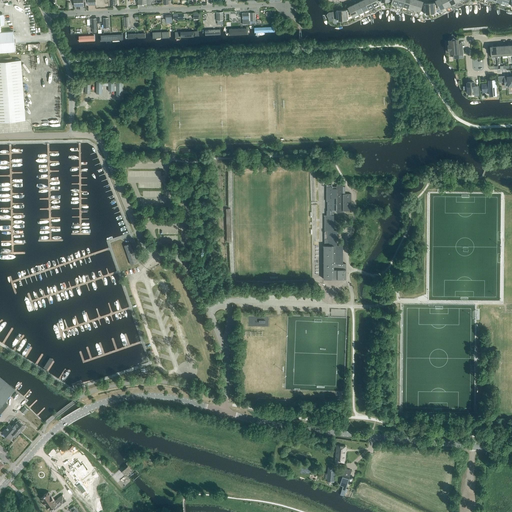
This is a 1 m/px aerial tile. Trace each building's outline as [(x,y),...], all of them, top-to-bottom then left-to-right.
[(368,8),(364,0),(362,0),(359,2),(363,11),(362,11),(364,14),(365,13),(364,10),(368,8)] [(373,6),(370,0),(364,0),(368,8),(369,11),(371,10),(369,8),(373,6)] [(379,3),(378,1),(377,1),(376,0),(370,0),(373,6),(374,9),(376,8),(374,5),(379,3)] [(422,3),(422,4),(422,1),(417,0),(416,0),(414,9),(418,10),(417,13),(419,14),(420,10),(422,3)] [(445,6),(442,0),(436,0),(436,2),(437,2),(440,8),(439,8),(441,12),(443,11),(441,8),(445,6)] [(450,4),(448,0),(442,0),(445,6),(446,9),(448,9),(446,6),(450,4)] [(363,11),(359,2),(354,5),(358,13),(357,13),(359,16),(360,15),(359,13),(362,11),(363,11)] [(437,2),(436,2),(435,3),(429,3),(430,13),(436,12),(436,10),(439,8),(440,8),(437,2)] [(430,13),(429,3),(423,4),(422,4),(422,3),(420,10),(424,11),(424,13),(430,13)] [(358,13),(354,5),(348,7),(349,9),(352,15),(354,19),(355,18),(354,15),(357,13),(358,13)] [(349,9),(348,10),(348,9),(342,10),(342,19),(348,19),(348,17),(352,15),(349,9)] [(342,19),(342,10),(336,10),(336,11),(332,11),(332,18),(336,18),(336,20),(342,19)] [(0,52),(15,51),(13,31),(0,31),(0,24),(5,24),(4,16),(4,13),(0,13),(0,52)] [(458,39),(455,40),(453,38),(449,42),(449,45),(448,45),(448,51),(450,50),(450,53),(458,53),(458,58),(463,57),(462,48),(460,48),(459,44),(458,44),(458,39)] [(0,121),(26,120),(21,60),(0,61),(0,121)] [(495,84),(495,80),(489,80),(489,85),(482,86),(482,92),(490,91),(490,95),(496,95),(495,87),(496,87),(496,84),(495,84)] [(116,97),(122,97),(122,82),(116,82),(116,84),(114,84),(114,82),(108,82),(108,84),(102,84),(102,82),(96,82),(96,94),(102,94),(102,86),(108,86),(108,91),(114,91),(114,86),(116,86),(116,97)] [(474,86),(474,82),(467,82),(467,86),(467,89),(468,89),(468,93),(474,93),(474,95),(478,95),(478,86),(474,86)] [(343,246),(343,245),(337,245),(337,230),(334,230),(334,211),(336,211),(336,212),(343,212),(343,211),(351,211),(351,194),(345,194),(345,186),(343,186),(343,185),(336,185),(336,186),(332,186),(326,186),(326,196),(326,201),(327,201),(327,210),(327,215),(324,215),(324,231),(324,245),(323,245),(323,279),(346,279),(346,264),(343,264),(343,246)] [(131,265),(137,263),(130,243),(124,245),(131,265)] [(0,413),(7,405),(7,403),(6,402),(5,401),(15,389),(0,376),(0,413)] [(25,426),(18,420),(15,423),(17,425),(16,426),(13,424),(21,430),(25,426)] [(16,436),(21,430),(13,424),(11,426),(9,424),(2,432),(10,439),(14,435),(16,436)] [(335,461),(335,464),(339,464),(340,462),(345,462),(346,451),(345,451),(345,446),(338,445),(337,451),(336,450),(335,461)] [(87,471),(82,464),(81,466),(78,462),(78,461),(70,467),(72,470),(69,473),(76,482),(79,479),(78,477),(87,471)] [(125,475),(131,469),(128,466),(122,471),(125,475)] [(334,482),(335,471),(333,471),(333,467),(328,467),(327,481),(329,481),(329,482),(332,483),(332,481),(334,482)] [(344,496),(344,494),(345,493),(346,493),(347,489),(346,489),(352,470),(345,468),(339,485),(342,486),(340,495),(344,496)] [(61,504),(67,500),(62,494),(57,498),(57,499),(55,500),(49,491),(44,495),(40,498),(43,502),(43,501),(49,509),(53,507),(54,506),(56,504),(58,507),(58,506),(61,504),(62,504),(61,504)]
